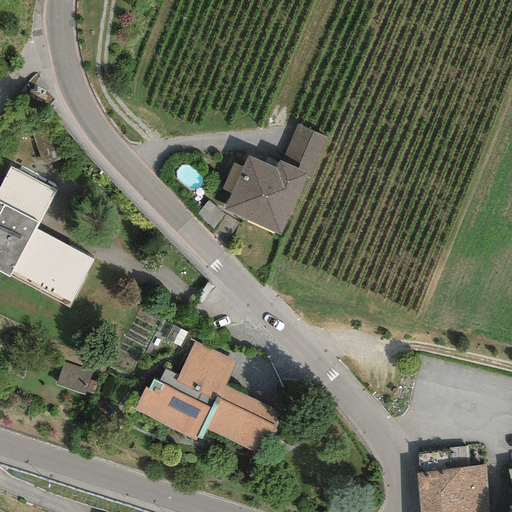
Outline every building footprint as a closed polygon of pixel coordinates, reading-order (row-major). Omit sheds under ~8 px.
[(326,138),(296,124),(279,162),(307,174),(306,177),(308,178),(326,138)] [(307,174),(279,162),(275,169),(248,157),(243,168),(233,164),(221,190),(230,193),(223,210),(280,235),(306,177),(307,174)] [(68,307),(93,260),(35,229),(38,224),(55,191),(10,167),(0,185),(0,272),(9,278),(10,276),(68,307)] [(201,440),(206,429),(262,457),(283,414),(224,386),(236,361),(194,341),(178,375),(165,369),(158,383),(153,381),(148,389),(145,387),(134,411),(195,441),(196,438),(201,440)] [(92,371),(63,361),(55,385),(84,395),(92,371)] [(488,511),(484,466),(415,474),(419,511),(488,511)]
